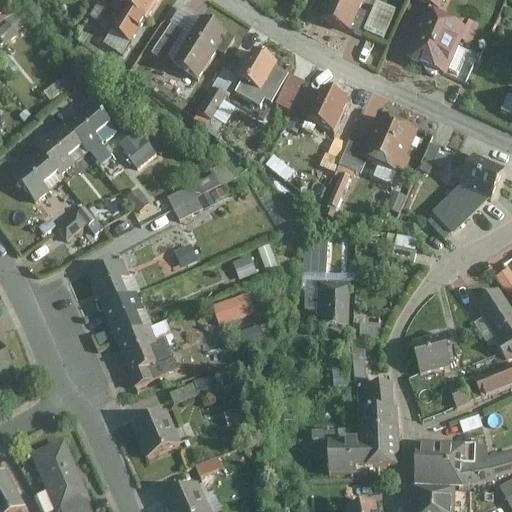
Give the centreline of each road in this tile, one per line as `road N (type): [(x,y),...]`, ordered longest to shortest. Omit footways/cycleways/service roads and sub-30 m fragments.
road 1 (residential): [(511,229),(452,264),(397,339),(407,511)]
road 2 (residential): [(220,0),(335,66),(511,147)]
road 3 (residential): [(74,393),(0,260)]
road 4 (residential): [(130,511),(74,393)]
